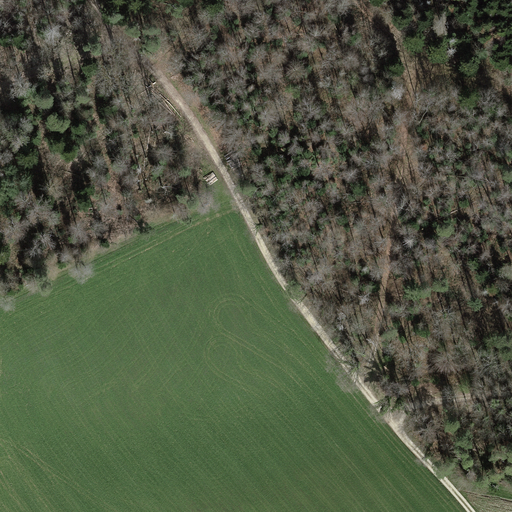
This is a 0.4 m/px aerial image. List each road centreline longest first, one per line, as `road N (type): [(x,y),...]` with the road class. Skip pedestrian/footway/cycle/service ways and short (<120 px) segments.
road 1 (track): [(469,511),(293,300),(196,124),(95,0)]
road 2 (track): [(511,90),(443,68),(417,85),(360,383)]
road 3 (track): [(126,40),(0,83)]
road 4 (track): [(511,391),(417,402),(387,418)]
